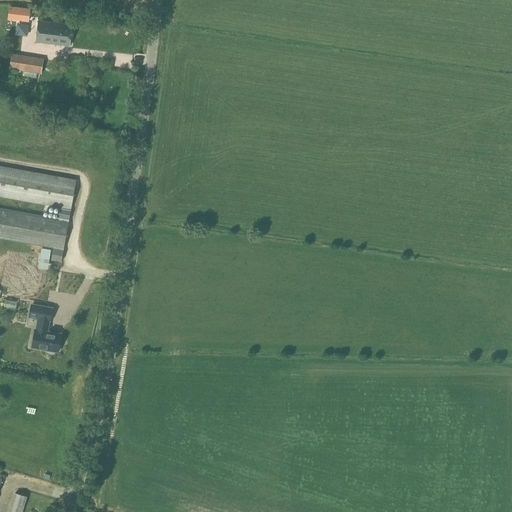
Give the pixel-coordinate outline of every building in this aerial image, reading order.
[(29,21),(30,10),(15,8),(12,7),(10,7),(8,18),(10,18),(29,21)] [(69,46),(72,25),(38,21),(36,42),(69,46)] [(15,42),(24,36),(19,30),(10,36),(15,42)] [(44,59),(12,54),(9,68),(42,73),(44,59)] [(21,191),(19,200),(24,201),(22,209),(45,214),(49,197),(21,191)] [(53,229),(54,218),(44,218),(43,228),(53,229)] [(26,293),(27,286),(13,285),(13,292),(26,293)] [(52,324),(54,310),(32,305),(29,319),(38,321),(36,330),(35,330),(31,350),(59,355),(62,335),(49,333),(50,324),(52,324)] [(5,311),(0,314),(0,318),(2,321),(9,316),(5,311)] [(21,511),(27,496),(15,493),(9,511),(21,511)]
